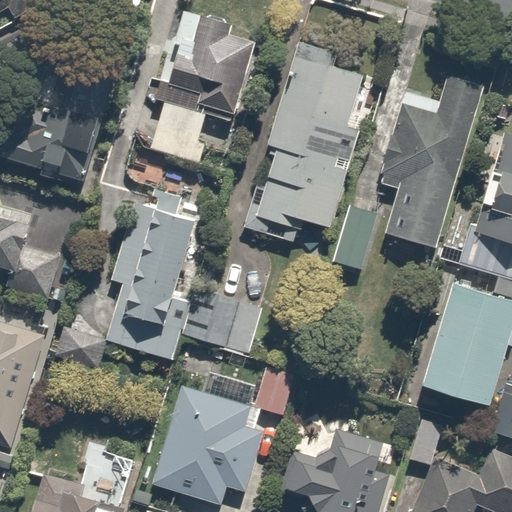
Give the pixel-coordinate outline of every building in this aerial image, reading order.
[(0,0),(0,17),(29,25),(34,0),(0,0)] [(244,22),(184,9),(175,53),(186,56),(181,75),(165,71),(157,111),(166,113),(156,157),(210,169),(220,122),(252,129),(268,53),(239,47),(244,22)] [(390,65),(306,38),(269,150),(280,154),(269,187),(255,183),(240,228),(307,250),(311,238),(330,245),(390,65)] [(98,162),(119,103),(32,72),(0,160),(0,166),(50,184),(62,149),(98,162)] [(448,108),(408,97),(395,146),(384,143),(372,189),(399,196),(386,243),(444,259),(490,94),(455,84),(448,108)] [(511,138),(508,137),(485,205),(503,211),(497,227),(477,220),(460,270),(511,288),(511,138)] [(210,227),(135,207),(114,286),(129,290),(114,349),(184,367),(191,341),(257,359),(272,304),(195,284),(210,227)] [(383,218),(358,209),(335,271),(359,280),(383,218)] [(34,234),(0,224),(0,269),(13,274),(6,298),(55,313),(72,257),(31,245),(34,234)] [(432,400),(478,412),(473,431),(511,440),(511,393),(504,392),(511,361),(511,300),(460,288),(432,400)] [(0,442),(21,447),(46,332),(0,322),(0,442)] [(112,338),(66,324),(56,359),(102,373),(112,338)] [(305,383),(272,374),(263,408),(295,418),(305,383)] [(273,418),(185,392),(156,490),(223,510),(228,491),(249,497),(273,418)] [(291,510),(300,511),(383,511),(395,447),(335,436),(331,459),(301,453),(291,510)] [(489,488),(434,469),(418,511),(479,511),(480,510),(485,511),(511,511),(511,468),(498,463),(489,488)] [(124,511),(127,501),(48,480),(39,511),(124,511)]
